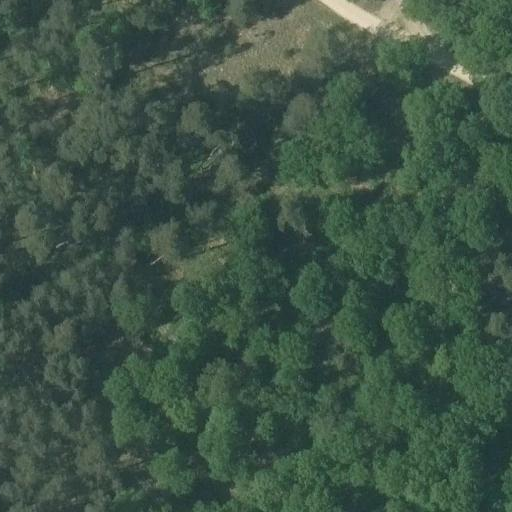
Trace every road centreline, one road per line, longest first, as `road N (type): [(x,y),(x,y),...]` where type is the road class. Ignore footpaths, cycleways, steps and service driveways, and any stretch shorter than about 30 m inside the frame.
road 1 (track): [(152,511),(71,402),(0,378)]
road 2 (track): [(511,93),(362,27),(327,0)]
